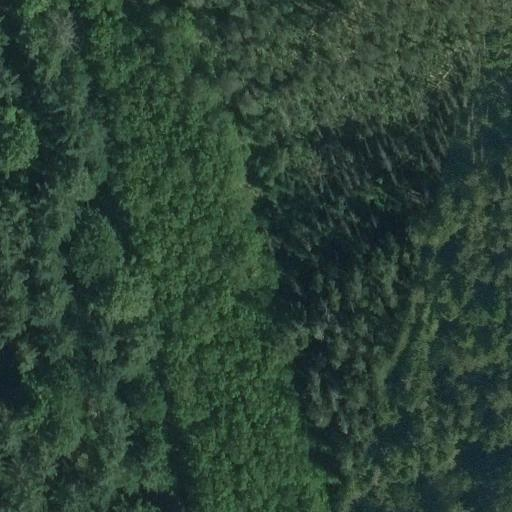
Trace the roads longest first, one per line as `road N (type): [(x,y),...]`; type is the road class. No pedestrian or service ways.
road 1 (track): [(61,0),(189,511)]
road 2 (track): [(511,461),(296,511)]
